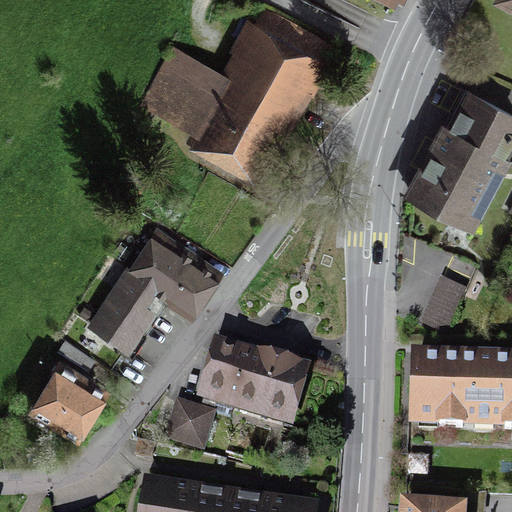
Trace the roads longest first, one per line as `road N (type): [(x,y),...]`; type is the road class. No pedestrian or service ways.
road 1 (residential): [(0,483),(70,469),(90,456),(211,314)]
road 2 (residential): [(211,314),(310,173),(389,109)]
road 3 (primary): [(365,360),(370,207),(389,109)]
road 4 (residential): [(211,314),(365,360)]
road 5 (primary): [(357,511),(365,360)]
